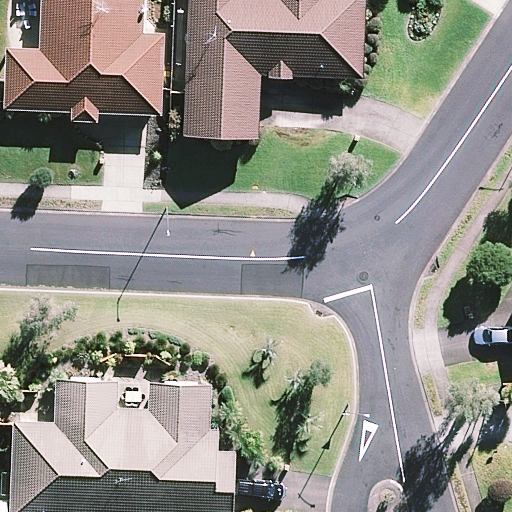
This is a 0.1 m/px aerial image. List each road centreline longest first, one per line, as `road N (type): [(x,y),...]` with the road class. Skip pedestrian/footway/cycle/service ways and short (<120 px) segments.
road 1 (residential): [(0,250),(252,260),(366,246)]
road 2 (residential): [(366,246),(394,229),(433,186),(511,67)]
road 3 (residential): [(394,429),(366,246)]
